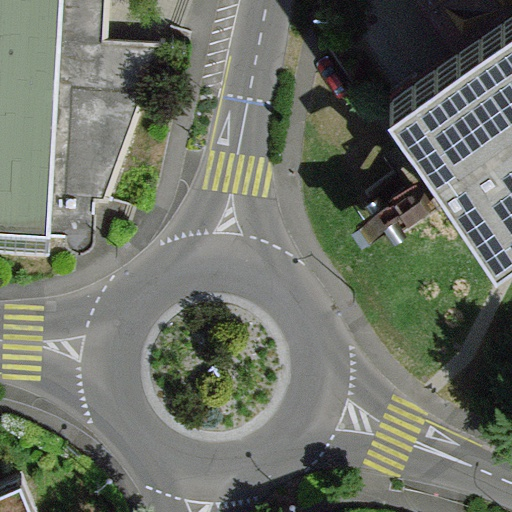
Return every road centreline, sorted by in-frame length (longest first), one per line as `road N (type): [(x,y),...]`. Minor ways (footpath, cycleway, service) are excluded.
road 1 (unclassified): [(230,265),(267,0)]
road 2 (residential): [(323,407),(511,479)]
road 3 (residential): [(323,407),(330,377),(317,319),(268,274),(230,265)]
road 4 (residential): [(121,351),(120,382),(144,436),(170,460),(202,472)]
road 5 (residential): [(230,265),(166,283),(129,325),(121,351)]
road 6 (residential): [(202,472),(241,474),(275,462),(304,439),(323,407)]
road 7 (residential): [(0,341),(121,351)]
